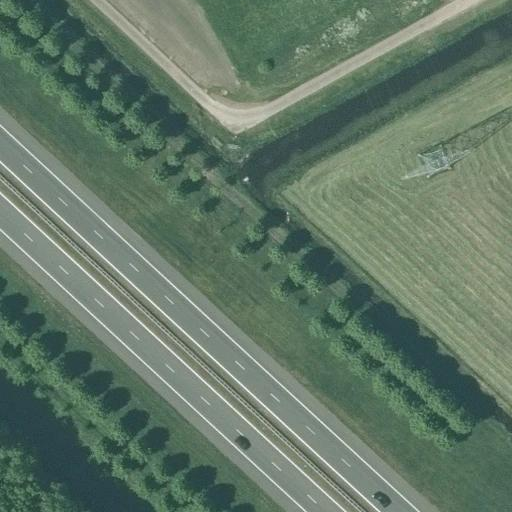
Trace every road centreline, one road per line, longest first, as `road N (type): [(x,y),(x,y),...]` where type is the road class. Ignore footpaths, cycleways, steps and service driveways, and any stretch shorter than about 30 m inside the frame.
road 1 (motorway): [(396,511),(0,145)]
road 2 (motorway): [(0,216),(321,511)]
road 3 (unclassified): [(472,0),(239,127)]
